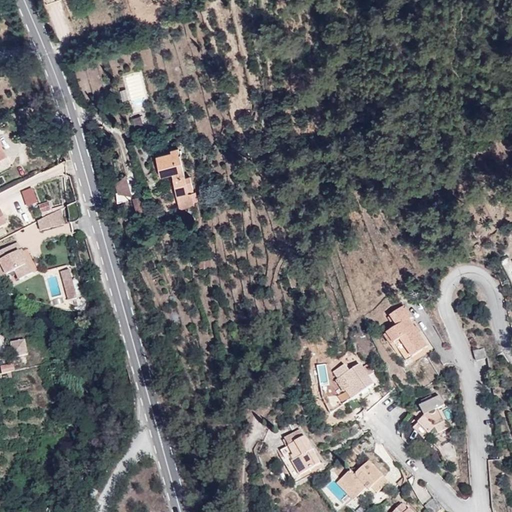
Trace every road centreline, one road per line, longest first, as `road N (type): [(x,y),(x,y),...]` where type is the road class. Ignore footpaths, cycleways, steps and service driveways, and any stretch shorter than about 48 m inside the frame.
road 1 (primary): [(17,0),(53,87),(159,436)]
road 2 (residential): [(481,511),(473,398),(447,286),(465,274),(488,281),(511,349)]
